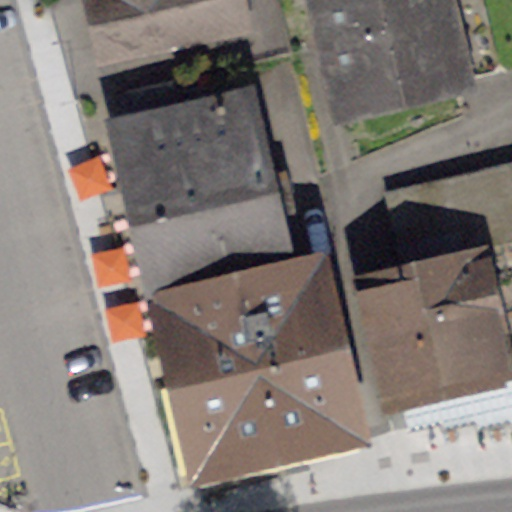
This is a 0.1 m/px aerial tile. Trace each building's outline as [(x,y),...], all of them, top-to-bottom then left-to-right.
[(93,0),(96,13),(99,27),(216,1),(216,0),(93,0)] [(481,0),(323,0),(320,1),(344,104),(491,70),(496,62),(481,0)] [(175,105),(174,102),(170,85),(122,92),(123,96),(126,113),(127,116),(175,105)] [(131,134),(177,334),(285,309),(275,266),(298,261),(261,103),(237,108),(237,110),(131,134)] [(511,166),(385,195),(397,249),(450,237),(511,223),(511,166)] [(400,391),(410,431),(442,424),(444,431),(477,423),(479,430),(511,422),(511,365),(506,367),(484,268),(459,274),(450,237),(397,249),(405,286),(360,297),(372,352),(388,349),(398,392),(400,391)] [(206,459),(343,425),(316,302),(285,309),(177,334),(206,459)]
